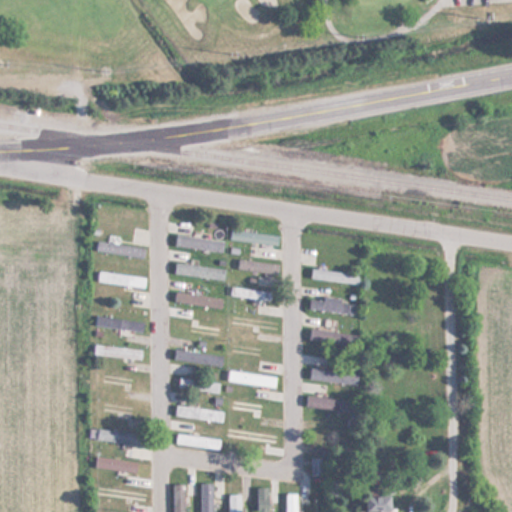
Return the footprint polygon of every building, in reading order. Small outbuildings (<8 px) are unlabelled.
[(174,246),(221,253),(222,241),(176,234),(174,246)] [(143,246),(99,242),(98,253),(142,257),(143,246)] [(275,275),(277,265),(238,259),(237,268),(275,275)] [(173,274),(222,281),(223,270),(174,262),(173,274)] [(309,279),(357,284),(358,274),(310,268),(309,279)] [(95,282),(141,287),(142,276),(97,271),(95,282)] [(270,300),(271,292),(230,287),(229,296),(270,300)] [(173,301),(219,309),(221,299),(175,291),(173,301)] [(309,297),(308,309),(354,314),(355,302),(309,297)] [(217,337),(219,327),(179,321),(177,331),(217,337)] [(308,339),(329,341),(330,331),(309,329),(308,339)] [(92,355),(139,359),(140,348),(93,345),(92,355)] [(219,366),(220,355),(174,349),(173,359),(219,366)] [(356,373),(309,367),(308,378),(355,384),(356,373)] [(218,382),(178,378),(177,388),(217,392),(218,382)] [(304,407),(352,412),(353,401),(305,396),(304,407)] [(270,402),(228,401),(228,411),(270,412),(270,402)] [(174,414),(220,422),(221,412),(176,404),(174,414)] [(226,437),(274,445),(276,434),(228,427),(226,437)] [(143,435),(96,429),(95,440),(141,446),(143,435)] [(177,446),(218,446),(218,439),(207,439),(207,432),(177,432),(177,446)] [(134,473),(135,461),(94,456),(93,468),(134,473)] [(310,475),(320,475),(320,459),(310,459),(310,475)] [(211,511),(211,483),(199,483),(199,511),(211,511)] [(183,511),(183,484),(171,484),(171,511),(183,511)] [(94,501),(147,502),(147,489),(94,488),(94,501)] [(265,500),(265,494),(256,494),(255,511),(271,511),(272,500),(265,500)] [(240,511),(240,495),(227,495),(227,511),(240,511)] [(387,511),(388,495),(364,495),(364,511),(387,511)]
